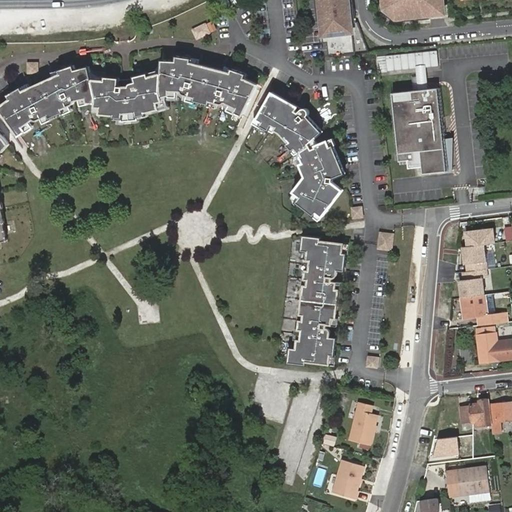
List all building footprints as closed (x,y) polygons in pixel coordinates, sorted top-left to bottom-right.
[(351,0),(318,0),(322,38),(355,34),(351,0)] [(382,0),(384,10),(396,20),(448,15),(446,0),(382,0)] [(216,18),(194,27),(199,38),(220,29),(216,18)] [(437,51),(387,56),(388,70),(417,67),(420,92),(429,91),(426,67),(438,66),(437,51)] [(12,99),(0,106),(0,109),(19,134),(24,130),(20,125),(33,115),(35,117),(36,118),(37,118),(38,118),(39,118),(49,113),(50,116),(62,110),(60,107),(69,104),(70,104),(71,103),(72,102),(72,99),(88,95),(88,100),(97,101),(97,103),(104,103),(103,110),(110,111),(110,112),(120,113),(120,109),(137,108),(138,111),(143,110),(143,108),(155,106),(154,100),(159,99),(159,95),(167,93),(167,88),(185,88),(185,90),(185,91),(186,92),(190,94),(197,96),(196,99),(208,101),(209,99),(221,101),(222,102),(223,102),(223,101),(224,101),(225,100),(240,106),(236,113),(242,116),(257,85),(242,78),(243,75),(234,72),(233,74),(189,63),(189,60),(179,59),(178,63),(164,63),(164,73),(148,77),(147,75),(136,78),(137,80),(118,81),(117,80),(106,79),(106,81),(89,80),(87,69),(73,72),(72,68),(61,72),(62,74),(22,92),(21,90),(10,96),(12,99)] [(444,142),(441,115),(437,90),(429,91),(420,92),(391,95),(399,162),(415,160),(414,153),(420,152),(423,174),(447,172),(444,142)] [(273,93),(259,118),(263,119),(260,127),(268,130),(272,122),(280,126),(278,129),(282,131),(292,142),(290,145),(297,152),(299,149),(301,151),(307,164),(303,165),(308,178),(296,192),(304,198),(301,203),(315,214),(317,211),(323,216),(342,191),(334,185),(332,176),(344,173),(333,147),(330,148),(328,142),(318,146),(319,149),(313,151),(310,144),(323,133),(309,116),(309,115),(310,113),(310,112),(309,111),(308,110),(307,109),(306,108),(305,108),(304,108),(303,108),(301,109),(300,111),(299,113),(295,110),(297,107),(273,93)] [(1,156),(10,146),(6,140),(0,134),(0,242),(8,242),(4,224),(6,223),(0,197),(0,160),(2,158),(1,156)] [(362,207),(352,208),(354,218),(363,217),(362,207)] [(494,227),(466,231),(468,246),(463,247),(465,263),(466,263),(467,272),(463,272),(464,280),(459,281),(462,298),(483,295),(481,277),(488,276),(484,244),(496,242),(494,227)] [(394,234),(380,233),(379,248),(392,250),(394,234)] [(319,240),(305,239),(304,250),(309,250),(308,260),(311,260),(310,273),(307,272),(306,279),(309,279),(308,287),(305,287),(302,315),(305,315),(304,323),(301,322),(300,330),(304,330),(302,342),(299,341),(298,351),(293,351),(292,362),(305,363),(305,361),(329,364),(330,354),(334,355),(335,340),(329,339),(330,335),(330,333),(329,332),(328,331),(327,330),(326,330),(326,324),(332,325),(332,318),(336,318),(338,291),(335,291),(336,284),(331,283),(332,277),(333,277),(335,276),(336,275),(336,273),(337,271),(343,271),(345,255),(341,255),(342,245),(319,243),(319,240)] [(464,318),(488,315),(485,295),(483,295),(462,298),(460,298),(464,318)] [(488,315),(489,325),(490,325),(502,323),(500,313),(488,315)] [(490,358),(499,357),(495,333),(488,333),(488,327),(476,329),(481,362),(490,361),(490,358)] [(460,349),(461,364),(471,363),(470,348),(460,349)] [(368,355),(367,367),(378,368),(379,357),(368,355)] [(490,404),(489,400),(480,401),(481,404),(472,405),(472,407),(462,408),(464,423),(474,422),(474,423),(475,423),(483,422),(484,426),(493,425),(492,422),(490,404)] [(375,430),(376,425),(379,414),(372,412),(374,404),(360,401),(351,439),(371,444),(375,430)] [(493,425),(493,432),(501,431),(500,421),(511,419),(511,401),(490,404),(492,422),(493,425)] [(457,436),(439,439),(435,456),(459,453),(457,436)] [(360,481),(361,477),(365,465),(344,459),(335,492),(355,498),(357,490),(360,481)] [(489,490),(486,466),(447,471),(450,496),(489,490)] [(420,501),(421,511),(436,511),(437,510),(440,510),(439,498),(420,501)]
